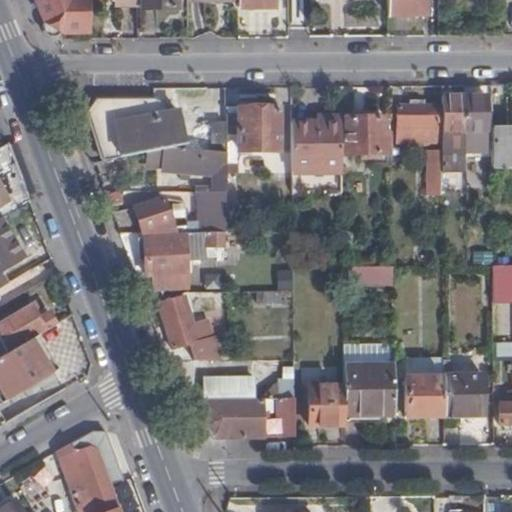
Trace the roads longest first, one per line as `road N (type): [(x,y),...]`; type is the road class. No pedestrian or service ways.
road 1 (residential): [(511,62),(17,74)]
road 2 (residential): [(168,477),(511,473)]
road 3 (primary): [(17,74),(130,377)]
road 4 (residential): [(130,377),(0,453)]
